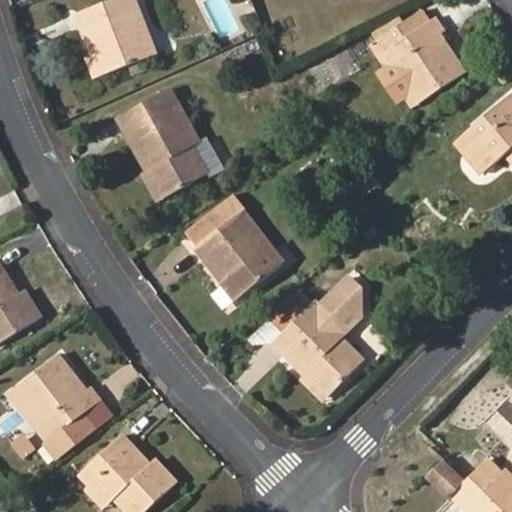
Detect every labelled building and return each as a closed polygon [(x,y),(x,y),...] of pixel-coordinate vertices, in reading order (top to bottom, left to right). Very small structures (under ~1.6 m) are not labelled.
[(93,56),(101,75),(155,54),(134,0),(118,0),(77,16),(93,56)] [(279,16),(286,35),(301,29),(294,10),(279,16)] [(383,40),(424,100),(466,72),(439,33),(444,29),(436,18),(431,21),(424,12),(410,21),(406,24),(396,31),(391,25),(377,32),(383,40)] [(403,19),(391,25),(396,31),(406,24),(403,19)] [(415,106),(424,100),(383,40),(375,45),(390,69),(385,72),(402,98),(408,94),(415,106)] [(94,78),(101,75),(93,56),(87,59),(94,78)] [(148,170),(163,197),(207,173),(192,144),(198,140),(170,90),(120,120),(148,170)] [(511,94),(455,145),(481,175),(508,152),(511,156),(511,94)] [(323,182),(310,166),(292,179),(304,197),(323,182)] [(156,201),(163,197),(148,170),(141,175),(156,201)] [(376,188),(364,172),(351,180),(364,197),(376,188)] [(187,234),(197,248),(244,212),(236,200),(187,234)] [(244,212),(197,248),(223,283),(236,300),(284,264),(244,212)] [(14,297),(0,275),(0,343),(38,319),(21,293),(14,297)] [(275,343),(306,375),(328,397),(363,362),(340,339),(346,333),(335,323),(360,297),(360,291),(348,277),(318,305),(315,302),(275,343)] [(229,305),(236,300),(223,283),(215,289),(229,305)] [(361,316),(360,297),(335,323),(346,333),(361,316)] [(85,393),(57,357),(17,389),(55,437),(99,402),(90,390),(85,393)] [(328,397),(306,375),(301,380),(322,403),(328,397)] [(511,405),(493,424),(508,440),(511,436),(511,405)] [(84,475),(111,504),(119,496),(133,511),(147,511),(175,485),(154,464),(149,468),(121,439),(84,475)] [(426,478),(448,501),(456,493),(467,482),(444,460),(426,478)] [(467,482),(456,493),(470,507),(500,478),(486,462),(467,482)] [(465,511),(511,511),(511,477),(506,472),(500,478),(470,507),(465,511)] [(40,511),(31,502),(17,511),(40,511)]
